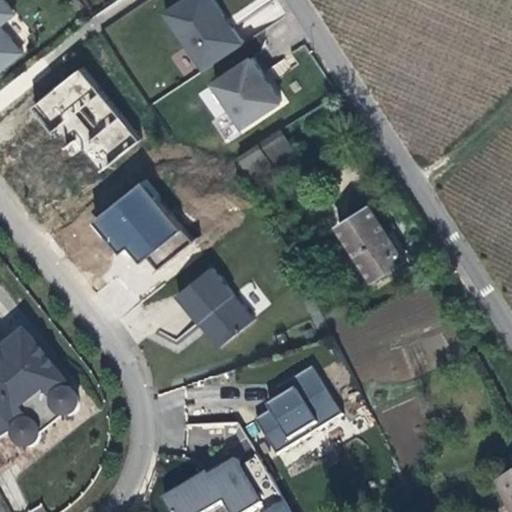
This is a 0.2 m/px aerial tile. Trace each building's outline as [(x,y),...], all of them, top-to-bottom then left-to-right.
[(0,0),(0,70),(22,52),(0,25),(0,14),(9,6),(3,0),(0,0)] [(241,39),(214,0),(171,0),(157,10),(197,69),(241,39)] [(0,14),(0,24),(15,13),(9,6),(0,14)] [(242,126),(279,102),(250,57),(212,82),(242,126)] [(99,172),(137,143),(81,68),(30,105),(69,157),(81,149),(99,172)] [(267,172),(295,159),(283,132),(237,153),(253,188),(271,180),(267,172)] [(147,256),(155,266),(189,238),(141,180),(93,220),(132,267),(147,256)] [(405,262),(370,207),(339,227),(372,282),(405,262)] [(219,348),(256,315),(209,265),(173,298),(219,348)] [(403,292),(402,316),(434,318),(435,293),(403,292)] [(27,422),(55,400),(55,407),(57,411),(60,416),(64,418),(72,417),(78,411),(80,405),(78,397),(74,393),(69,393),(67,393),(66,392),(70,388),(27,332),(0,354),(0,440),(16,431),(16,432),(16,438),(18,442),(20,446),(23,448),(26,449),(32,448),(37,445),(40,441),(41,436),(40,431),(38,427),(35,425),(27,422)] [(296,390),(284,398),(269,407),(271,411),(256,421),(278,455),(342,415),(314,368),(291,381),(296,390)] [(279,390),(284,398),(296,390),(291,381),(279,390)] [(230,511),(251,511),(264,504),(238,461),(211,477),(209,473),(165,501),(171,511),(211,511),(225,503),(230,511)] [(511,510),(511,485),(502,490),(511,510)] [(261,509),(262,511),(292,511),(286,497),(261,509)]
